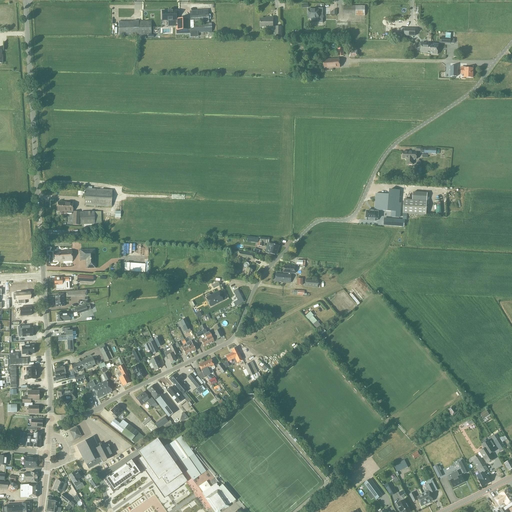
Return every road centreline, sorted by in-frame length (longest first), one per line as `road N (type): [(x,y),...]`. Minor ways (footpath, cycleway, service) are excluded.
road 1 (residential): [(50,418),(89,412),(230,341),(254,287),(296,240)]
road 2 (unclassified): [(296,240),(317,221),(351,218),(390,146),(472,89),(511,41)]
road 3 (tertiary): [(42,275),(25,0)]
road 4 (tertiary): [(50,418),(42,275)]
road 5 (track): [(342,286),(232,339)]
